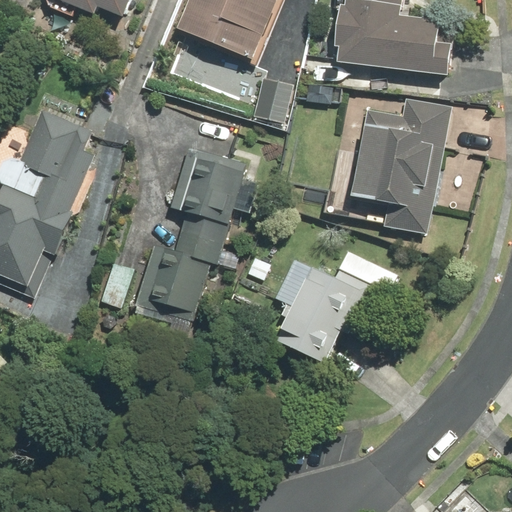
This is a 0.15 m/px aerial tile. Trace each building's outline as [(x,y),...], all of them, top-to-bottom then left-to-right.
[(70,0),(127,22),(135,0),(70,0)] [(192,0),(181,25),(257,57),(281,0),(192,0)] [(345,0),(339,60),(451,74),(457,21),(403,15),(404,0),(345,0)] [(288,123),(296,83),(266,77),(257,116),(288,123)] [(385,225),(431,234),(454,108),(409,99),(406,115),(371,109),(355,196),(390,202),(385,225)] [(0,187),(0,281),(38,296),(104,133),(33,105),(0,187)] [(249,163),(191,146),(173,207),(191,212),(180,251),(156,245),(137,311),(201,329),(249,163)] [(317,266),(281,338),(331,362),(379,265),(352,251),(339,277),(317,266)] [(125,309),(137,267),(115,261),(103,303),(125,309)] [(0,376),(12,363),(0,351),(0,376)]
